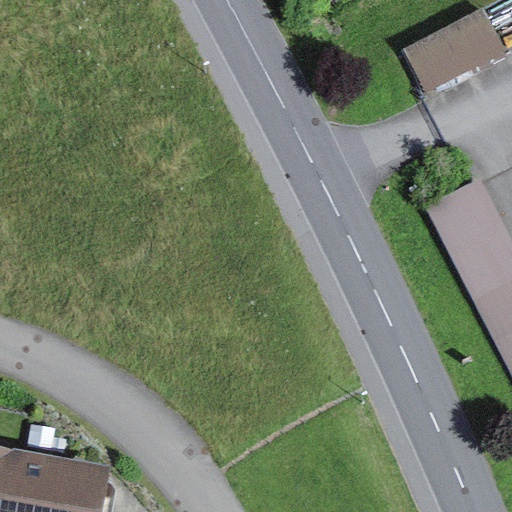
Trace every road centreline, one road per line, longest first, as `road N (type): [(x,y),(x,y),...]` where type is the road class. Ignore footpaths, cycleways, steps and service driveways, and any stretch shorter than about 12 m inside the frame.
road 1 (tertiary): [(227,0),(338,204),(471,511)]
road 2 (residential): [(212,511),(146,430),(93,388),(0,344)]
road 3 (unknown): [(338,204),(422,137),(511,95)]
